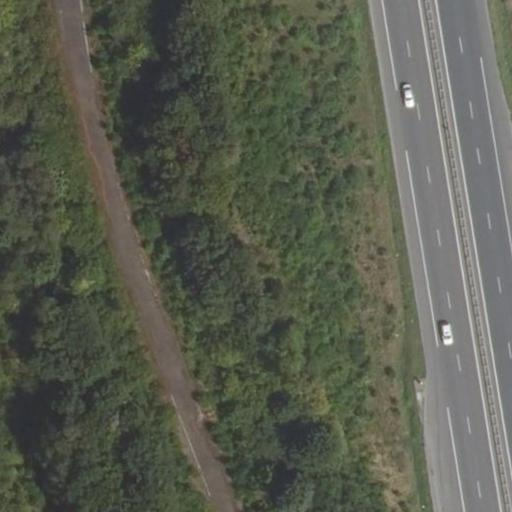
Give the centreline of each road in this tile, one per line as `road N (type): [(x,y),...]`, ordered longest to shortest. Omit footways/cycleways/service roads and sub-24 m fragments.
road 1 (motorway): [(399,0),(479,511)]
road 2 (motorway): [(511,358),(454,0)]
